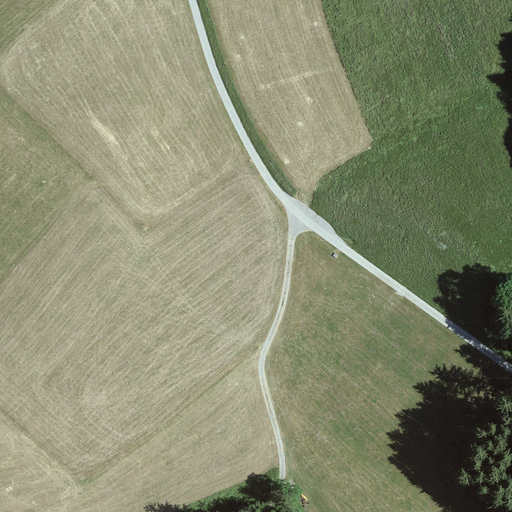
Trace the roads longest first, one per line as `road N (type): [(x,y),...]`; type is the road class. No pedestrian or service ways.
road 1 (unclassified): [(193,0),(225,98),(283,198),(511,374)]
road 2 (track): [(297,212),(285,295),(261,359),(283,472),(268,511)]
